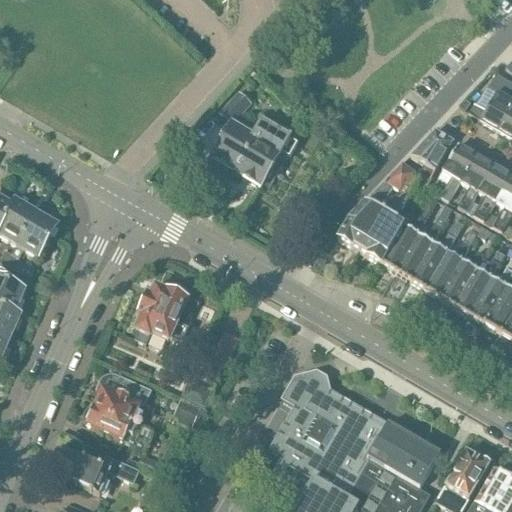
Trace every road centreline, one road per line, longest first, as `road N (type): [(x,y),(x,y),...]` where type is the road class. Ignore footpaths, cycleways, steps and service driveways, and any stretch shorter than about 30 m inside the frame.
road 1 (residential): [(280,289),(429,116)]
road 2 (tertiary): [(511,425),(321,314)]
road 3 (residential): [(511,392),(405,329),(357,313),(321,314)]
road 4 (tertiary): [(80,308),(0,493)]
road 5 (tertiary): [(280,289),(145,213)]
road 6 (tertiary): [(119,198),(0,129)]
road 7 (residential): [(429,116),(511,28)]
